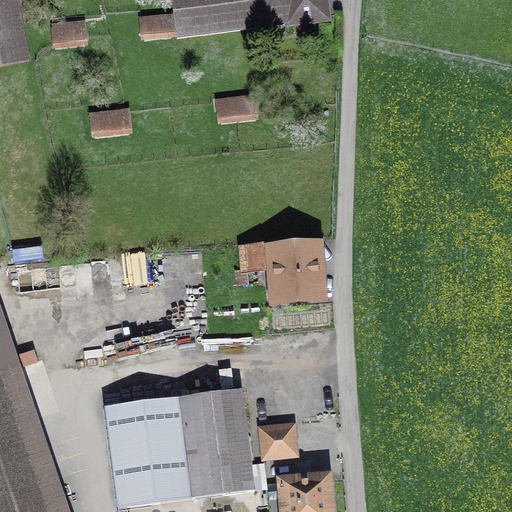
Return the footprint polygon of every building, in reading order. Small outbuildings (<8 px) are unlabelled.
[(0,0),(0,66),(28,61),(14,0),(0,0)] [(323,0),(172,0),(177,38),(326,19),(323,0)] [(172,18),(141,21),(143,37),(173,34),(172,18)] [(83,25),(53,28),(55,46),(84,43),(83,25)] [(253,99),(218,103),(220,121),(255,117),(253,99)] [(127,113),(92,117),(94,135),(129,131),(127,113)] [(263,247),(240,248),(242,271),(274,268),(277,302),(319,298),(315,251),(264,255),(263,247)] [(55,511),(0,348),(0,511),(55,511)] [(231,370),(219,372),(222,390),(233,389),(231,370)] [(105,409),(118,510),(254,493),(241,392),(105,409)] [(294,426),(260,430),(263,460),(297,457),(294,426)] [(328,511),(326,481),(283,485),(285,511),(328,511)]
